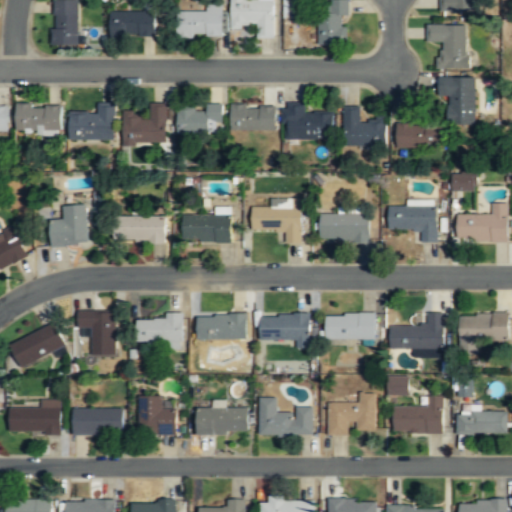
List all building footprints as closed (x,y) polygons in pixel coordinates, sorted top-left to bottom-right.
[(78,0),(53,0),(53,45),(78,45),(78,0)] [(273,0),(231,0),(232,26),(257,25),(257,38),(274,37),(273,0)] [(282,0),(283,17),(299,17),(299,0),(282,0)] [(318,45),(348,45),(348,0),(329,0),(329,6),(318,6),(318,45)] [(440,0),(440,12),(477,13),(476,0),(440,0)] [(177,37),(223,37),(223,5),(206,5),(206,11),(177,11),(177,37)] [(110,36),(155,36),(155,11),(110,11),(110,36)] [(427,42),(439,42),(438,69),(468,69),(468,24),(427,24),(427,42)] [(448,96),(449,124),(475,124),(474,77),(439,78),(439,96),(448,96)] [(0,130),(9,130),(9,103),(0,103),(0,130)] [(17,134),(62,134),(62,103),(16,103),(17,134)] [(97,114),(70,113),(70,140),(114,141),(114,103),(98,103),(97,114)] [(166,144),(167,103),(150,103),(150,118),(139,118),(139,110),(124,110),(124,144),(166,144)] [(178,136),(213,135),(213,123),(222,123),(222,104),(206,104),(206,108),(177,108),(178,136)] [(230,131),(276,131),(276,104),(230,104),(230,131)] [(288,122),(288,140),(334,140),(334,111),(305,111),(305,105),(283,105),(283,122),(288,122)] [(386,146),(386,121),(361,121),(361,107),(344,107),(344,146),(386,146)] [(397,149),(441,149),(441,124),(397,124),(397,149)] [(450,173),(451,191),(474,190),(474,169),(460,169),(460,173),(450,173)] [(457,241),(508,242),(509,203),(492,203),(492,214),(458,214),(457,241)] [(86,205),(62,206),(63,219),(50,220),(52,247),(89,244),(86,205)] [(251,230),(285,231),(285,244),(302,244),(302,207),(252,207),(251,230)] [(438,207),(388,207),(388,231),(421,231),(421,243),(438,243),(438,207)] [(369,242),(370,215),(320,214),(320,241),(369,242)] [(232,242),(232,216),(183,215),(183,242),(232,242)] [(166,243),(166,217),(114,217),(114,243),(166,243)] [(0,269),(28,257),(15,227),(0,233),(0,269)] [(77,329),(91,328),(91,355),(116,355),(116,311),(77,311),(77,329)] [(183,342),(183,313),(165,313),(165,320),(138,320),(138,342),(183,342)] [(444,348),(444,313),(426,313),(426,326),(390,326),(390,349),(444,348)] [(508,313),(459,315),(459,343),(509,341),(508,313)] [(326,314),(326,339),(377,339),(377,314),(326,314)] [(197,315),(197,340),(246,340),(246,315),(197,315)] [(309,315),(261,316),(261,342),(309,341),(309,315)] [(10,343),(20,366),(65,347),(55,323),(10,343)] [(386,395),(407,395),(408,376),(386,375),(386,395)] [(457,397),(472,396),(472,380),(456,381),(457,397)] [(376,393),(359,394),(359,403),(328,403),(328,435),(353,435),(353,431),(376,431),(376,393)] [(176,434),(176,411),(161,411),(161,396),(139,396),(139,435),(176,434)] [(443,396),(427,396),(427,407),(394,407),(394,433),(443,433),(443,396)] [(313,436),(313,409),(278,409),(278,398),(259,398),(259,436),(313,436)] [(61,400),(41,399),(41,408),(10,408),(10,433),(60,434),(61,400)] [(197,408),(197,433),(248,433),(248,408),(197,408)] [(73,434),(122,434),(122,409),(73,409),(73,434)] [(506,434),(506,414),(456,413),(455,434),(506,434)] [(52,511),(52,499),(7,499),(7,511),(52,511)] [(245,511),(245,499),(226,499),(226,511),(199,511),(245,511)] [(314,511),(314,499),(270,499),(270,501),(261,501),(261,511),(314,511)] [(328,500),(328,511),(377,511),(377,500),(328,500)] [(115,511),(115,501),(66,501),(66,511),(115,511)] [(132,501),(132,511),(176,511),(176,501),(132,501)] [(507,511),(507,501),(459,501),(459,511),(507,511)]
